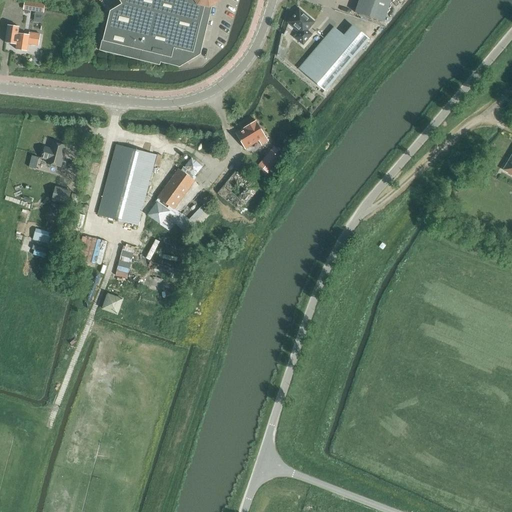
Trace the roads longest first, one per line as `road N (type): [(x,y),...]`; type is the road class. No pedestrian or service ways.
road 1 (unclassified): [(260,461),(339,246),(511,35)]
road 2 (track): [(48,426),(113,260),(116,239),(91,215),(119,101)]
road 3 (tertiary): [(273,0),(245,63),(195,100),(141,103),(0,89)]
road 4 (unclassified): [(390,511),(260,461)]
